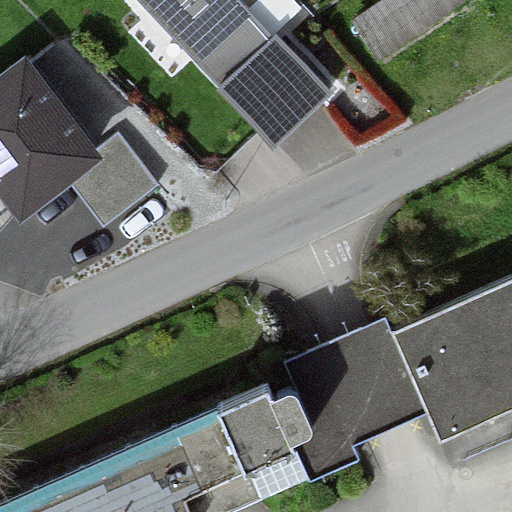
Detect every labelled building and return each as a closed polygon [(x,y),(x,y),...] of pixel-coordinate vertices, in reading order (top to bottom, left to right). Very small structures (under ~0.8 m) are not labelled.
[(142,0),(151,10),(158,3),(202,50),(195,56),(272,143),(329,89),(241,0),(142,0)] [(384,0),(355,20),(378,53),(456,0),(384,0)] [(0,227),(20,204),(67,169),(107,222),(158,183),(118,131),(91,151),(24,64),(0,82),(0,227)] [(427,408),(439,437),(511,404),(511,273),(391,327),(427,408)] [(346,331),(285,358),(298,388),(325,376),(354,441),(388,426),(427,408),(391,327),(385,314),(346,331)] [(0,511),(223,511),(359,453),(354,441),(325,376),(298,388),(289,383),(272,390),(268,381),(0,499),(0,511)]
